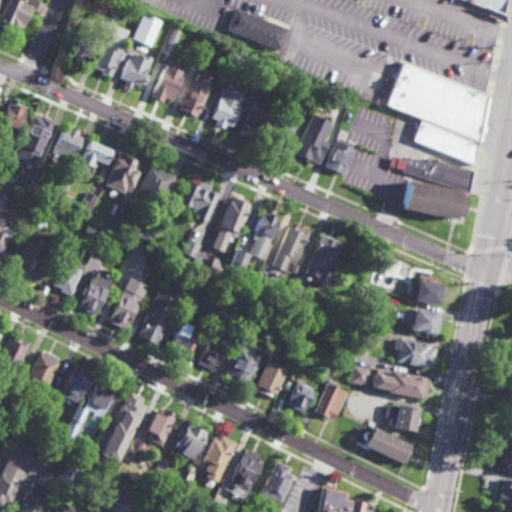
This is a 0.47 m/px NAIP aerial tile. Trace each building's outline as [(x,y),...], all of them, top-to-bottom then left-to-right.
[(33,0),(31,7),(28,6),(20,24),(5,28),(0,25),(0,7),(3,0),(33,0)] [(106,0),(102,11),(100,11),(99,15),(85,9),(89,0),(106,0)] [(109,28),(100,24),(109,0),(118,0),(121,1),(109,28)] [(501,0),(500,12),(482,5),(481,8),(460,0),(501,0)] [(277,50),(224,28),(233,7),(286,28),(277,50)] [(148,45),(130,37),(141,12),(159,20),(148,45)] [(117,54),(118,55),(114,63),(113,63),(108,76),(97,71),(98,69),(90,65),(98,44),(105,47),(114,24),(127,29),(117,54)] [(80,60),(72,57),(71,61),(62,57),(63,53),(61,52),(68,34),(87,41),(80,60)] [(193,47),(187,44),(190,37),(196,40),(193,47)] [(199,64),(191,61),(196,49),(204,52),(199,64)] [(237,66),(227,62),(232,49),(242,53),(237,66)] [(139,55),(140,52),(150,56),(143,73),(148,75),(143,85),(139,83),(137,85),(130,83),(129,87),(122,84),(124,80),(117,77),(127,53),(129,54),(130,52),(139,55)] [(181,70),(179,75),(182,76),(171,100),(163,96),(161,101),(149,95),(161,67),(163,68),(165,63),(181,70)] [(157,73),(151,70),(154,63),(160,66),(157,73)] [(482,98),(476,130),(474,141),(418,120),(383,106),(399,63),(482,98)] [(205,86),(207,87),(197,112),(195,115),(176,108),(178,104),(188,78),(193,80),(196,73),(209,78),(205,86)] [(243,95),(230,126),(224,123),(222,128),(212,123),(214,119),(208,117),(221,86),(243,95)] [(308,110),(300,107),(305,94),(313,97),(308,110)] [(13,127),(12,127),(8,135),(0,131),(0,109),(5,98),(23,106),(13,127)] [(257,139),(255,138),(253,143),(235,135),(252,100),(271,109),(257,139)] [(283,150),(277,147),(275,151),(264,147),(266,142),(263,140),(275,112),(293,120),(292,124),(294,125),(283,150)] [(37,117),(38,115),(51,120),(31,164),(13,156),(19,144),(17,143),(30,114),(37,117)] [(474,141),(472,157),(471,166),(410,141),(418,120),(474,141)] [(74,134),(80,136),(72,155),(66,153),(64,158),(49,151),(59,127),(65,129),(66,125),(76,129),(74,134)] [(315,161),(291,152),(301,125),(323,133),(320,140),(323,141),(315,161)] [(349,143),(347,147),(350,148),(340,173),(321,166),(332,140),(333,140),(334,137),(349,143)] [(106,163),(103,161),(102,163),(95,160),(93,166),(87,164),(76,160),(84,139),(108,148),(107,150),(111,151),(106,163)] [(121,154),(134,160),(140,163),(128,191),(123,188),(121,192),(102,183),(116,152),(121,154)] [(425,162),(426,157),(469,169),(465,191),(397,172),(401,155),(425,162)] [(160,204),(146,197),(145,200),(139,197),(140,195),(135,193),(147,164),(173,175),(160,204)] [(30,188),(16,183),(20,173),(34,178),(30,188)] [(64,190),(57,187),(63,174),(70,178),(64,190)] [(456,216),(459,206),(461,194),(456,193),(457,189),(402,178),(399,191),(396,206),(395,214),(397,214),(398,207),(427,213),(451,218),(451,215),(456,216)] [(207,190),(216,194),(205,220),(193,215),(195,210),(177,202),(186,181),(194,185),(197,179),(210,185),(207,190)] [(68,202),(62,199),(67,189),(73,192),(68,202)] [(88,210),(78,205),(86,191),(95,195),(88,210)] [(247,203),(246,208),(236,234),(235,233),(234,236),(232,235),(232,236),(227,235),(221,250),(209,246),(218,225),(216,225),(226,199),(227,200),(229,196),(247,203)] [(276,215),(274,221),(259,259),(246,253),(251,239),(248,238),(251,231),(249,230),(257,211),(259,212),(260,209),(276,215)] [(0,248),(0,214),(5,217),(1,226),(9,230),(0,248)] [(148,241),(134,235),(141,218),(155,225),(148,241)] [(306,230),(292,265),(271,256),(284,224),(291,227),(293,224),(306,230)] [(322,286),(311,281),(313,277),(300,272),(304,264),(303,264),(316,233),(337,242),(325,270),(329,271),(322,286)] [(106,258),(92,252),(99,237),(113,243),(106,258)] [(44,248),(45,249),(42,255),(44,256),(41,264),(43,265),(35,283),(16,274),(18,271),(10,267),(23,239),(35,244),(38,238),(46,242),(44,248)] [(192,258),(180,252),(187,238),(199,244),(192,258)] [(146,251),(130,247),(127,263),(142,266),(146,251)] [(237,271),(225,266),(233,249),(245,254),(237,271)] [(78,272),(77,271),(70,286),(72,287),(68,295),(57,290),(58,287),(49,283),(59,261),(56,260),(60,252),(82,262),(78,272)] [(129,271),(121,267),(127,255),(135,258),(129,271)] [(218,280),(205,273),(212,257),(226,264),(218,280)] [(161,279),(152,276),(155,269),(163,272),(161,279)] [(92,314),(74,306),(88,276),(91,278),(95,270),(109,277),(92,314)] [(261,285),(254,282),(259,270),(267,274),(261,285)] [(252,279),(245,277),(247,271),(254,273),(252,279)] [(430,282),(439,284),(435,305),(409,299),(413,279),(414,279),(415,274),(431,277),(430,282)] [(189,298),(181,295),(189,277),(196,280),(189,298)] [(293,305),(281,299),(289,282),(301,288),(293,305)] [(156,340),(153,345),(135,336),(137,330),(136,330),(154,291),(175,301),(156,340)] [(136,298),(132,307),(133,307),(129,317),(128,317),(123,329),(105,321),(117,293),(122,295),(123,292),(136,298)] [(438,314),(434,333),(430,332),(430,333),(406,329),(410,307),(434,311),(433,313),(438,314)] [(211,327),(203,323),(210,309),(217,313),(211,327)] [(189,352),(185,350),(184,352),(166,343),(179,315),(190,320),(188,325),(195,329),(189,341),(193,343),(189,352)] [(249,336),(239,331),(246,318),(256,323),(249,336)] [(367,331),(353,327),(355,318),(369,321),(367,331)] [(327,331),(318,326),(321,321),(330,325),(327,331)] [(220,335),(221,332),(230,337),(223,352),(221,351),(211,371),(194,363),(209,330),(220,335)] [(10,374),(0,368),(0,346),(6,334),(25,344),(10,374)] [(429,366),(423,365),(423,367),(392,361),(394,349),(390,348),(392,338),(396,339),(396,338),(427,343),(426,346),(432,347),(429,366)] [(242,386),(221,376),(235,346),(256,356),(251,365),(251,368),(242,386)] [(332,368),(325,364),(331,349),(339,352),(332,368)] [(55,357),(53,361),(55,362),(41,390),(22,380),(35,352),(37,353),(38,350),(55,357)] [(362,368),(350,364),(353,352),(366,355),(362,368)] [(272,394),(269,393),(267,397),(252,390),(254,386),(251,385),(263,360),(283,370),(272,394)] [(87,373),(85,377),(86,378),(74,403),(57,395),(60,389),(58,388),(67,370),(69,371),(71,365),(87,373)] [(421,399),(416,398),(416,399),(382,392),(386,370),(420,377),(420,379),(425,380),(421,399)] [(359,386),(351,384),(352,378),(360,379),(359,386)] [(299,413),(282,405),(293,379),(306,385),(305,389),(308,391),(299,413)] [(333,384),(331,387),(342,392),(329,421),(309,411),(322,383),(323,383),(324,380),(333,384)] [(100,385),(101,383),(106,386),(106,388),(112,390),(111,392),(115,394),(111,402),(108,400),(99,419),(89,415),(91,411),(82,407),(94,382),(100,385)] [(144,405),(133,427),(131,426),(112,463),(96,455),(110,425),(109,424),(115,413),(114,413),(119,402),(120,403),(126,391),(141,398),(138,402),(144,405)] [(20,413),(4,407),(10,392),(26,399),(20,413)] [(392,406),(393,405),(414,409),(412,417),(416,417),(415,424),(411,423),(409,432),(389,428),(389,426),(385,426),(387,418),(382,417),(385,404),(392,406)] [(69,441),(65,448),(57,444),(60,437),(75,405),(84,409),(69,441)] [(45,426),(33,420),(38,408),(51,414),(45,426)] [(174,414),(161,442),(160,442),(158,445),(145,439),(147,434),(142,432),(152,410),(158,413),(161,408),(174,414)] [(194,453),(191,452),(188,459),(177,454),(179,449),(173,447),(185,421),(205,430),(194,453)] [(366,430),(368,427),(406,446),(405,448),(407,449),(401,462),(399,461),(397,465),(358,446),(359,444),(351,439),(357,426),(366,430)] [(18,438),(12,451),(1,447),(6,435),(7,436),(8,433),(18,438)] [(233,443),(221,469),(211,465),(210,467),(200,462),(201,459),(199,459),(209,437),(216,440),(218,435),(233,443)] [(45,466),(32,460),(41,441),(54,447),(45,466)] [(21,472),(22,473),(6,505),(0,502),(0,468),(7,455),(8,455),(9,454),(11,454),(16,443),(31,451),(21,472)] [(511,474),(509,474),(509,473),(502,471),(503,463),(500,463),(502,456),(505,456),(506,448),(511,449),(511,445),(511,474)] [(130,463),(122,459),(127,447),(136,451),(130,463)] [(252,460),(258,462),(245,492),(233,487),(226,484),(238,455),(240,456),(243,450),(254,455),(252,460)] [(170,460),(158,457),(154,470),(167,473),(170,460)] [(277,503),(269,499),(267,503),(256,497),(258,494),(256,493),(272,462),(286,469),(283,474),(289,477),(277,503)] [(72,484),(59,479),(65,465),(78,470),(72,484)] [(167,478),(160,493),(144,486),(152,471),(167,478)] [(188,491),(180,487),(185,475),(194,479),(188,491)] [(511,511),(506,511),(494,510),(496,502),(494,502),(496,492),(498,492),(500,479),(511,481),(511,487),(511,511)] [(38,511),(14,511),(15,510),(14,510),(27,482),(38,487),(42,480),(51,484),(38,511)] [(131,511),(113,504),(121,485),(139,493),(131,511)] [(312,511),(317,489),(341,493),(340,501),(362,505),(361,511),(312,511)] [(222,511),(204,511),(210,501),(224,508),(222,511)]
